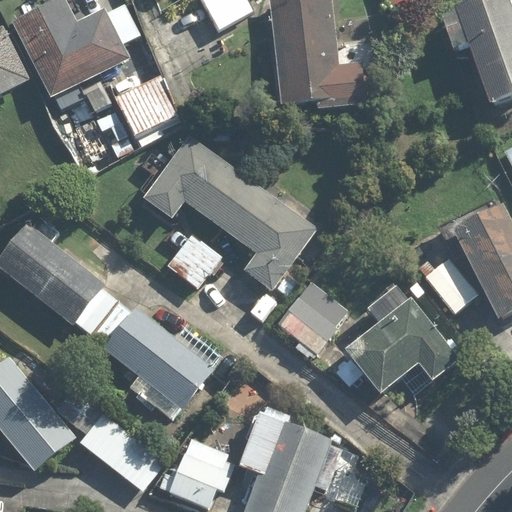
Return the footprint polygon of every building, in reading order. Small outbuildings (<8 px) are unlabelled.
[(66,0),(57,0),(16,23),(58,99),(133,58),(127,47),(143,38),(124,3),(81,26),(66,0)] [(201,0),(221,34),(241,23),(255,15),(246,0),(201,0)] [(333,0),(275,0),(283,111),(370,104),(367,65),(339,67),(333,0)] [(425,0),(391,0),(396,12),(425,0)] [(457,56),(471,51),(490,109),(511,101),(511,0),(475,0),(476,3),(443,15),(457,56)] [(0,30),(0,101),(33,85),(5,28),(0,30)] [(185,120),(165,79),(119,102),(139,143),(185,120)] [(137,150),(101,85),(83,95),(86,100),(66,111),(96,166),(116,155),(119,160),(137,150)] [(275,295),(322,231),(191,137),(145,201),(174,222),(187,205),(259,256),(246,275),(275,295)] [(511,320),(511,220),(506,210),(455,234),(501,326),(511,320)] [(94,337),(119,305),(104,293),(108,288),(29,226),(0,261),(0,271),(74,330),(78,325),(94,337)] [(223,262),(193,238),(169,268),(198,291),(223,262)] [(480,298),(450,261),(426,280),(456,317),(480,298)] [(311,285),(276,328),(317,360),(340,332),(330,324),(342,309),(311,285)] [(463,365),(415,304),(349,355),(384,399),(422,369),(435,386),(463,365)] [(217,372),(139,312),(135,317),(119,305),(94,337),(108,350),(106,353),(141,380),(133,391),(173,422),(181,411),(185,414),(217,372)] [(78,441),(12,362),(0,371),(0,429),(38,475),(78,441)] [(105,416),(82,446),(145,494),(168,465),(105,416)] [(308,511),(334,443),(262,416),(241,471),(260,477),(247,511),(308,511)] [(230,457),(193,442),(171,496),(211,511),(219,492),(225,495),(236,468),(227,464),(230,457)]
